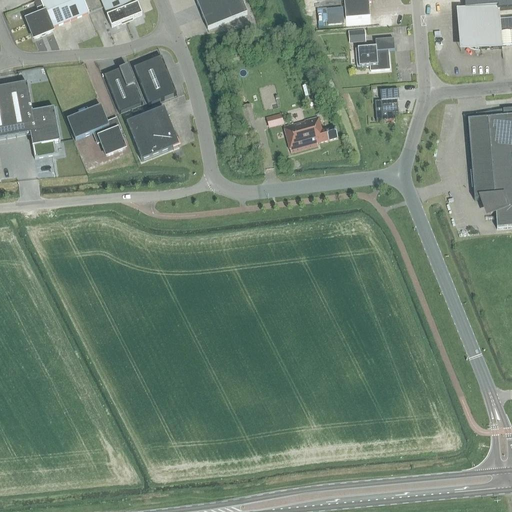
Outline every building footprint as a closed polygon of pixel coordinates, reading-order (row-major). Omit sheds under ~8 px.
[(45,14),(54,10),(50,0),(39,0),(44,11),(45,14)] [(50,0),(54,10),(64,7),(60,0),(50,0)] [(82,0),(79,0),(73,3),(79,18),(88,14),(82,0)] [(122,0),(118,2),(122,11),(137,5),(134,0),(122,0)] [(240,0),(207,0),(196,4),(202,18),(241,2),(240,0)] [(343,0),(345,20),(370,18),(368,0),(343,0)] [(511,0),(463,0),(464,11),(457,12),(458,32),(460,38),(462,42),(466,46),(470,49),(475,50),(480,51),(501,49),(499,21),(498,11),(511,9),(511,0)] [(107,17),(112,15),(122,11),(118,2),(103,8),(107,17)] [(241,2),(202,18),(207,31),(246,15),(241,2)] [(79,18),(73,3),(64,7),(70,21),(79,18)] [(126,23),(142,16),(137,5),(122,11),(126,23)] [(52,32),(42,7),(37,9),(40,16),(26,21),(33,40),(52,32)] [(70,21),(64,7),(54,10),(60,25),(70,21)] [(344,23),(344,8),(324,9),(324,24),(344,23)] [(60,25),(54,10),(45,14),(51,29),(60,25)] [(112,15),(107,17),(106,18),(111,29),(126,23),(122,11),(112,15)] [(511,19),(499,21),(501,49),(511,48),(511,19)] [(365,43),(364,31),(348,32),(349,45),(365,43)] [(356,59),(356,68),(370,67),(370,72),(389,70),(387,52),(394,52),(393,40),(375,42),(375,48),(355,50),(355,55),(358,55),(358,59),(356,59)] [(148,107),(176,96),(161,58),(133,70),(148,107)] [(127,68),(104,77),(119,114),(142,105),(127,68)] [(54,110),(32,114),(27,85),(0,89),(0,140),(30,135),(34,160),(56,156),(54,145),(60,144),(54,110)] [(398,91),(380,92),(381,102),(374,102),(376,123),(393,121),(392,113),(398,113),(397,101),(399,100),(398,91)] [(107,123),(101,107),(67,121),(75,142),(92,135),(97,145),(99,144),(105,159),(127,150),(119,132),(122,131),(116,119),(107,123)] [(176,142),(164,110),(126,125),(141,163),(173,150),(179,147),(176,142)] [(277,116),(266,119),(269,129),(280,126),(277,116)] [(476,121),(467,121),(474,201),(486,200),(491,215),(495,213),(496,230),(510,229),(511,229),(511,228),(511,117),(503,118),(476,121)] [(317,145),(337,139),(334,128),(322,131),(318,119),(284,129),(290,154),(317,147),(317,145)]
